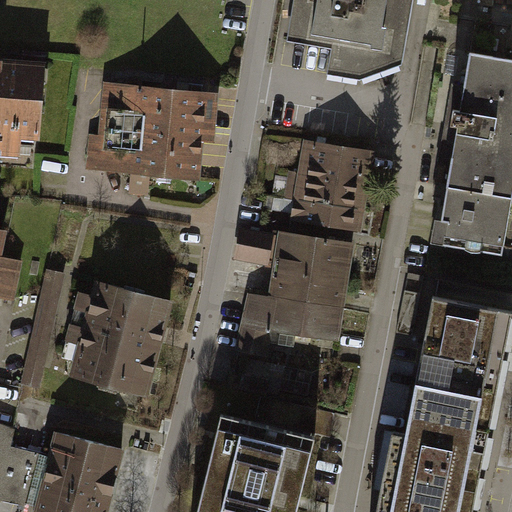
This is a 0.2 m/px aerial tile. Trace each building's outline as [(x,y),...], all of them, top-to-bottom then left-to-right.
[(327,0),(320,39),(394,53),(404,0),(327,0)] [(511,0),(493,0),(493,19),(511,19),(511,0)] [(0,60),(0,144),(34,147),(40,63),(0,60)] [(511,65),(477,60),(444,244),(511,256),(511,65)] [(177,90),(110,84),(105,136),(91,135),(88,165),(196,175),(204,94),(202,94),(203,85),(177,82),(177,90)] [(289,141),(278,214),(362,227),(374,155),(289,141)] [(264,336),(338,347),(352,246),(278,236),(264,336)] [(48,268),(22,383),(42,387),(68,272),(48,268)] [(151,406),(179,302),(99,280),(70,385),(151,406)] [(469,511),(511,307),(434,292),(406,433),(391,430),(374,511),(469,511)] [(196,511),(296,511),(315,437),(221,413),(196,511)] [(0,422),(0,498),(35,507),(49,454),(12,446),(14,427),(0,422)] [(109,511),(126,448),(55,429),(49,454),(35,507),(33,511),(109,511)]
